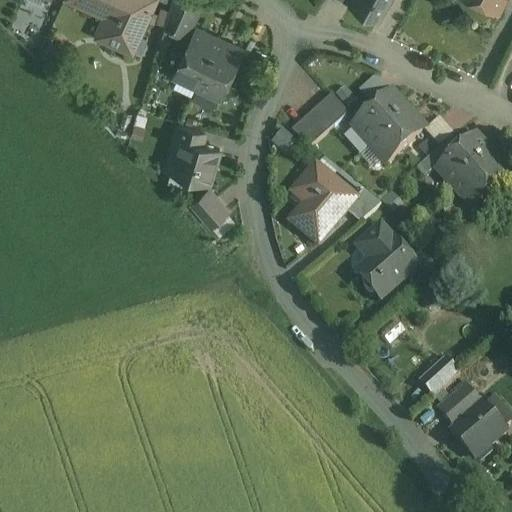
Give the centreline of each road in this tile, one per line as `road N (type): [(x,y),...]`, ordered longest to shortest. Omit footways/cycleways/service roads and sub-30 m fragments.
road 1 (residential): [(305,28),(259,133),(254,167),(265,250),(286,304),(395,423),(459,511)]
road 2 (residential): [(511,114),(305,28)]
